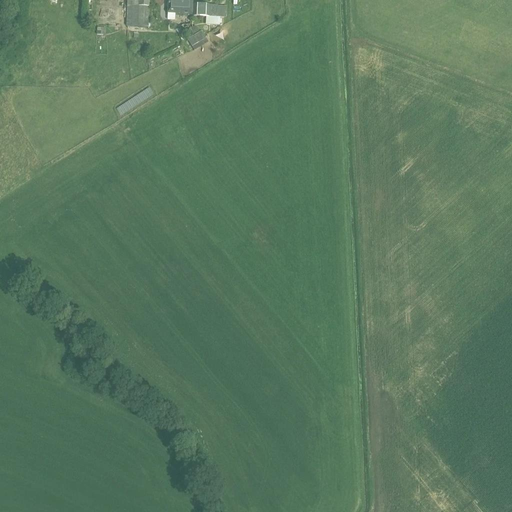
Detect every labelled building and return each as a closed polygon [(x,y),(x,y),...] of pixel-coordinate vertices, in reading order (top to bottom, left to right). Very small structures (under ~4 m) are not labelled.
[(126,35),(145,35),(146,29),(149,29),(149,8),(149,0),(127,0),(127,8),(124,8),(123,16),(121,16),(121,23),(126,23),(126,28),(126,35)] [(175,16),(192,17),(192,0),(168,0),(168,14),(174,14),(175,16)] [(200,17),(211,17),(211,6),(200,5),(200,17)] [(186,36),(188,39),(194,35),(192,30),(189,31),(188,27),(184,28),(183,25),(176,30),(180,38),(186,36)] [(208,43),(201,32),(187,40),(194,51),(208,43)]
